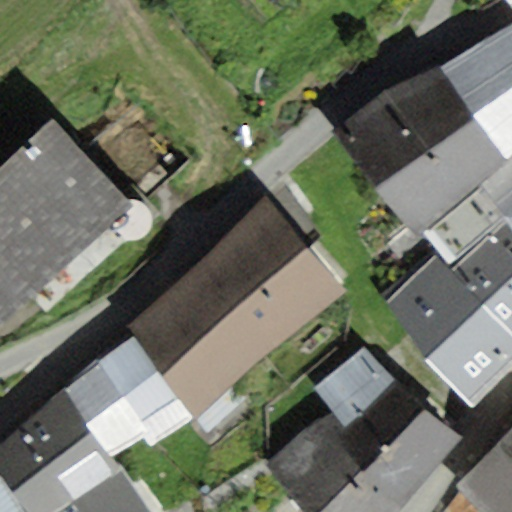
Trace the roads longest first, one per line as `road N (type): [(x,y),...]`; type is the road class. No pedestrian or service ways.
road 1 (residential): [(0,417),(341,112),(461,29),(511,13)]
road 2 (unclassified): [(437,511),(511,408)]
